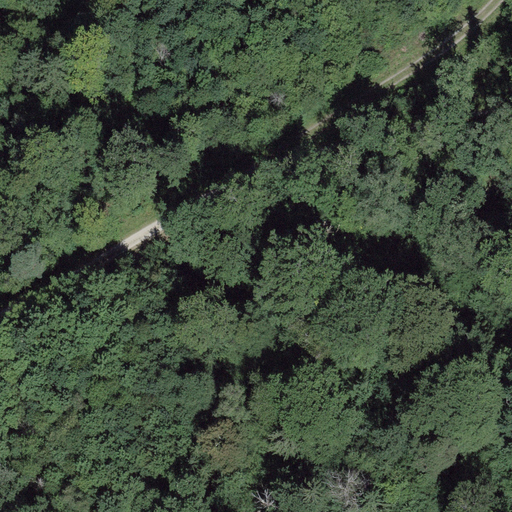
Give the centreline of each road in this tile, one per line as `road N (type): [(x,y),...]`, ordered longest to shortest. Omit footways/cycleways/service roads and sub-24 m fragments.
road 1 (track): [(0,315),(283,162),(511,105)]
road 2 (track): [(490,0),(283,162)]
